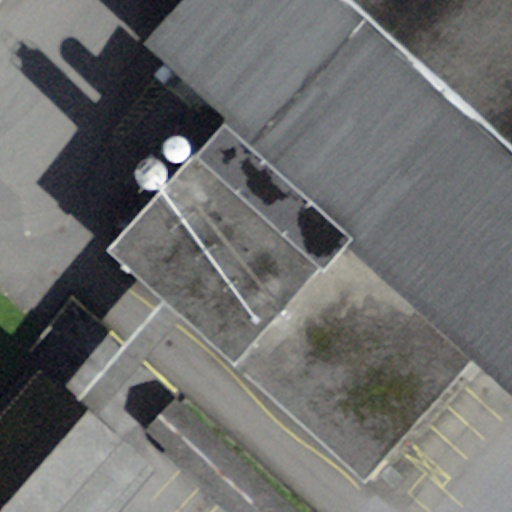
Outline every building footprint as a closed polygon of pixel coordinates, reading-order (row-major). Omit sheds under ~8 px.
[(112,254),(165,301),(183,318),(364,480),(397,442),(476,355),(511,390),(511,0),(191,0),(152,44),(233,120),(112,254)] [(165,156),(173,164),(185,161),(187,149),(179,141),(167,145),(165,156)] [(162,168),(147,166),(137,178),(143,193),(158,196),(168,183),(162,168)] [(86,425),(183,318),(165,301),(69,410),(86,425)] [(0,511),(84,511),(128,462),(86,425),(69,410),(33,379),(0,417),(0,511)] [(283,511),(174,412),(152,436),(235,511),(283,511)]
